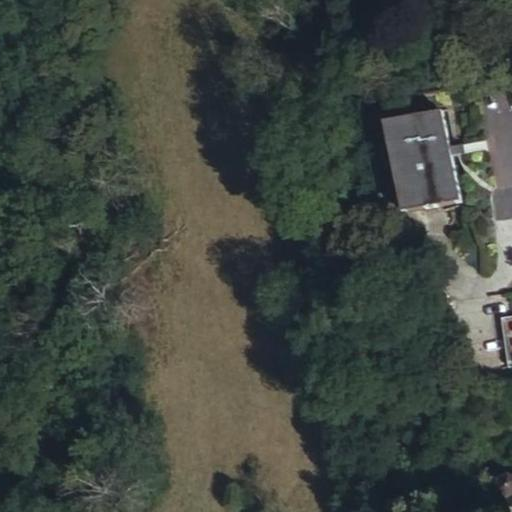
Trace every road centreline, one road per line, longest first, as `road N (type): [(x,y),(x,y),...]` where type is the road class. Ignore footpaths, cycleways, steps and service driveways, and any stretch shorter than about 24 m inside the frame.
road 1 (track): [(42,511),(74,206),(94,95),(92,0)]
road 2 (unknown): [(434,212),(473,299),(503,260),(511,229)]
